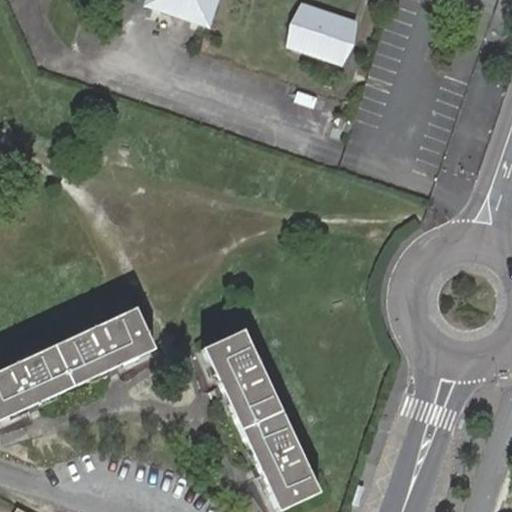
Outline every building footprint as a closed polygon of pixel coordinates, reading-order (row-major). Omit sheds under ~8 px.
[(214,0),(149,0),(148,5),(201,22),(206,24),(214,0)] [(302,54),(341,67),(356,23),(353,22),(300,5),(286,48),(302,54)] [(342,131),(349,133),(353,121),(347,119),(342,131)] [(133,310),(0,372),(0,421),(152,351),(133,310)] [(238,329),(198,348),(221,397),(275,511),(280,511),(317,495),(238,329)]
